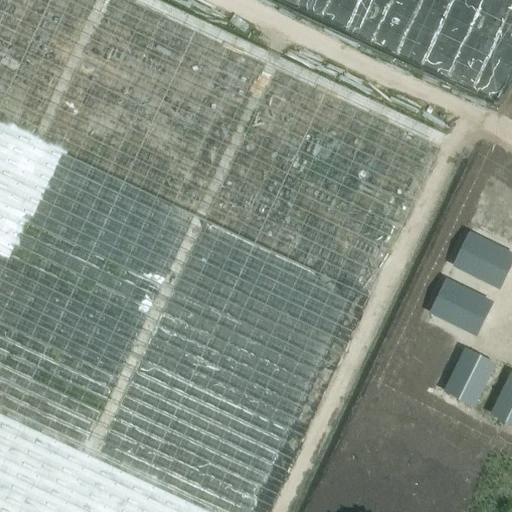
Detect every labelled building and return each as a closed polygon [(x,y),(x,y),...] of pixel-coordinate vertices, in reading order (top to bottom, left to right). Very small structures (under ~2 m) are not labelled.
[(0,0),(0,511),(303,511),(481,131),(200,0),(0,0)] [(471,237),(457,266),(498,287),(511,257),(471,237)] [(447,282),(432,310),(473,330),(487,302),(447,282)] [(466,351),(446,392),(474,406),(494,365),(466,351)] [(511,374),(492,415),(511,424),(511,374)]
